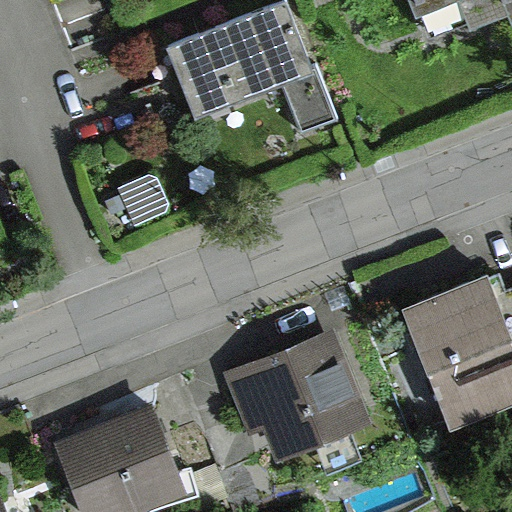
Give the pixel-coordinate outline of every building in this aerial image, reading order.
[(295,0),(234,0),(173,24),(203,103),(280,73),(319,58),(295,0)] [(511,0),(422,0),(433,24),(487,2),(498,30),(511,24),(511,0)] [(280,73),(303,128),(340,112),(319,58),(280,73)] [(511,396),(511,324),(489,266),(403,300),(451,420),(511,396)] [(336,321),(224,366),(249,428),(264,422),(276,451),(374,412),(336,321)] [(152,404),(56,440),(83,511),(142,511),(187,495),(152,404)] [(10,511),(0,486),(0,511),(10,511)]
